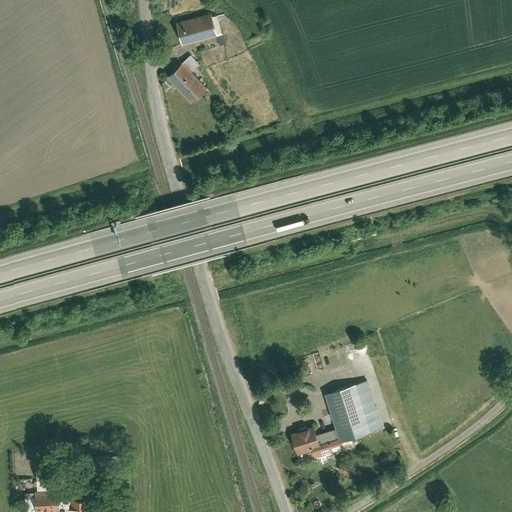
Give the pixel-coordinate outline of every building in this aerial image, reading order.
[(216,12),(177,22),(183,44),(222,34),(216,12)] [(193,53),(167,76),(192,104),(208,90),(193,73),(203,64),(193,53)] [(367,382),(326,395),(341,442),(382,430),(367,382)] [(316,427),(291,433),(297,455),(321,448),(316,427)] [(91,511),(91,496),(58,498),(57,465),(39,465),(40,492),(34,492),(34,511),(91,511)]
